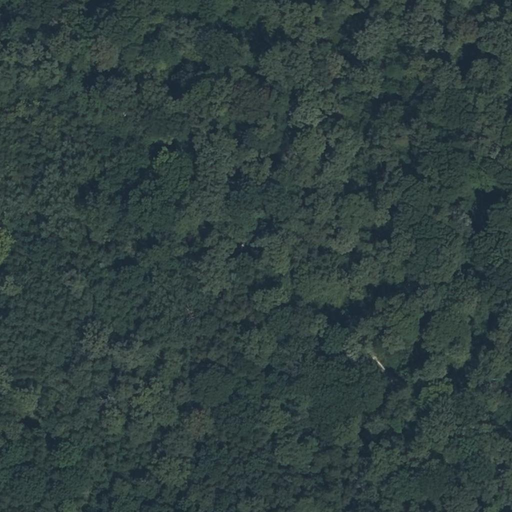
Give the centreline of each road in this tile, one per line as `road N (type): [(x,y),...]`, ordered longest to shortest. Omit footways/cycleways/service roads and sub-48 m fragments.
road 1 (track): [(0,21),(511,463)]
road 2 (track): [(244,511),(335,311)]
